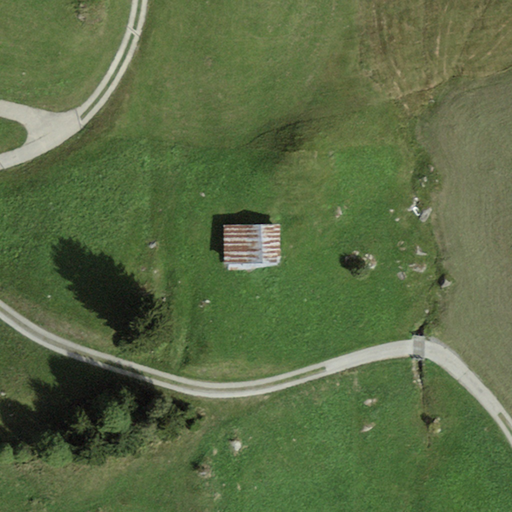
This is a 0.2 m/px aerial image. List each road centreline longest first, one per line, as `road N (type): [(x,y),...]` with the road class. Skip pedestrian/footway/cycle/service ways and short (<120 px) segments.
road 1 (track): [(511,430),(445,355),(400,351),(211,389),(56,343),(0,306)]
road 2 (track): [(72,125),(105,91),(133,43),(138,0)]
